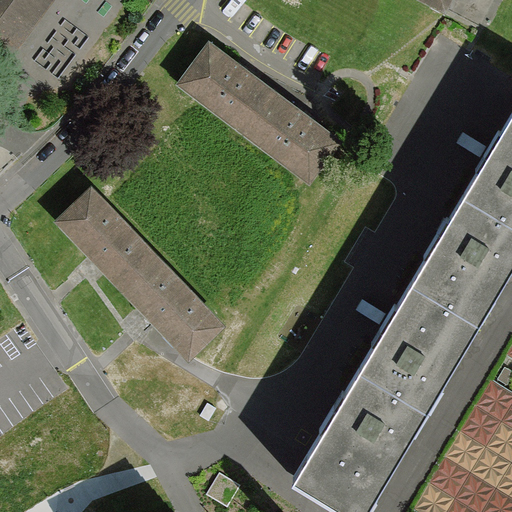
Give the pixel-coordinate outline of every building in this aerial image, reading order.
[(0,0),(0,33),(16,46),(50,0),(0,0)] [(419,0),(444,13),(451,0),(419,0)] [(211,43),(181,82),(310,181),(340,142),(211,43)] [(366,511),(511,268),(511,120),(296,477),(355,511),(366,511)] [(93,188),(59,220),(187,355),(220,323),(93,188)] [(511,511),(511,390),(494,379),(414,509),(418,511),(511,511)] [(216,408),(209,403),(201,415),(209,420),(216,408)]
